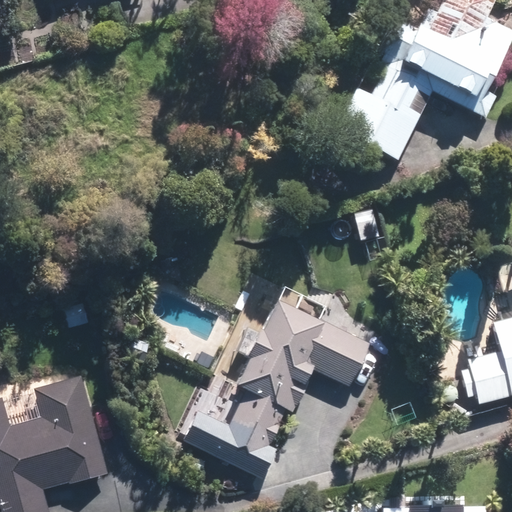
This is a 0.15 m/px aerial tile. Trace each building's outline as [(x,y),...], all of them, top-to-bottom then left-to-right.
[(366,95),(356,90),(336,133),(396,162),(416,119),(430,92),(485,119),(495,99),(483,93),(511,36),(481,21),(491,0),(438,0),(423,32),(415,28),(408,44),(394,37),(366,95)] [(511,257),(508,258),(511,272),(511,316),(489,323),(497,353),(463,362),(465,368),(457,370),(465,399),(473,397),(476,407),(511,397),(511,257)] [(292,416),(313,370),(350,387),(368,349),(329,331),(274,305),(234,388),(242,392),(222,432),(264,452),(283,412),(292,416)] [(82,376),(34,388),(41,419),(11,427),(3,396),(0,396),(0,511),(47,511),(41,488),(106,472),(82,376)] [(475,511),(476,503),(379,499),(378,511),(475,511)]
